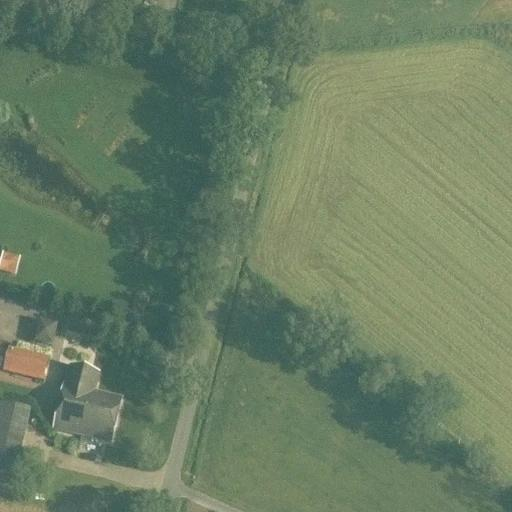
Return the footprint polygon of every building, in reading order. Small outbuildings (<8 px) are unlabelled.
[(0,270),(0,273),(19,276),(21,256),(2,254),(0,270)] [(55,348),(59,326),(38,322),(34,344),(55,348)] [(43,385),(49,361),(8,351),(2,375),(43,385)] [(121,403),(95,396),(100,376),(68,368),(64,386),(64,385),(52,432),(81,439),(111,446),(121,403)] [(0,406),(0,481),(15,485),(30,413),(0,406)]
